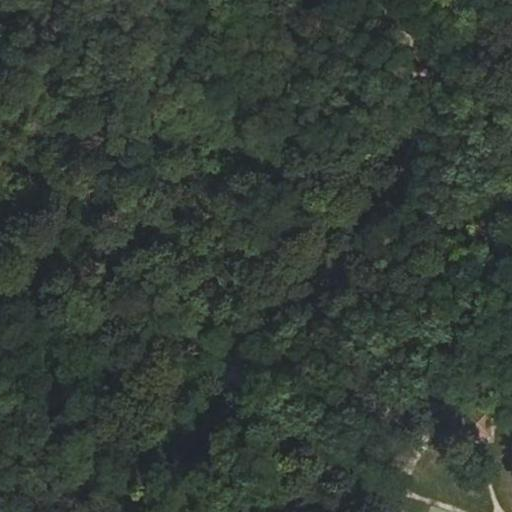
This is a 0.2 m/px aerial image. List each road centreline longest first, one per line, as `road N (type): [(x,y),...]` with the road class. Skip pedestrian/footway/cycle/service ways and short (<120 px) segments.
road 1 (track): [(207,377),(325,286),(399,197),(425,121),(417,70),(387,0)]
road 2 (track): [(207,377),(312,355),(420,303)]
road 3 (track): [(0,417),(207,377)]
road 4 (track): [(420,303),(511,184)]
